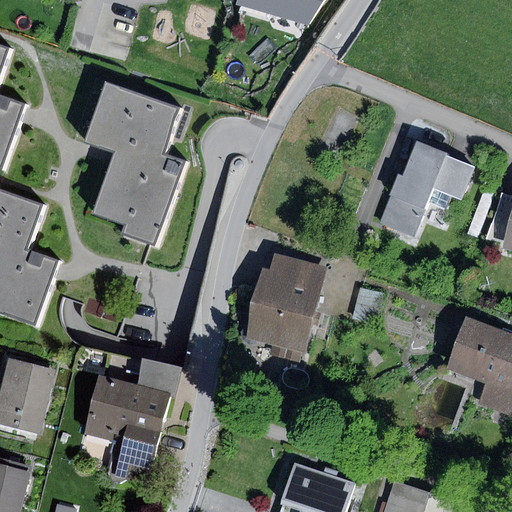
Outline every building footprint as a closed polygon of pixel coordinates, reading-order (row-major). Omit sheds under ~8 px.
[(325,0),(240,0),(238,5),(308,25),(325,0)] [(0,96),(16,52),(0,46),(0,168),(8,171),(27,117),(31,107),(0,96)] [(186,108),(116,85),(95,147),(122,156),(120,161),(101,217),(130,227),(128,234),(161,246),(189,164),(169,158),(186,108)] [(450,153),(418,141),(404,177),(399,176),(381,225),(415,238),(433,189),(462,200),(474,167),(448,157),(450,153)] [(485,188),(468,234),(478,238),(495,192),(485,188)] [(49,208),(0,191),(0,315),(43,330),(63,272),(64,266),(33,256),(49,208)] [(505,245),(511,217),(511,196),(502,193),(486,239),(505,245)] [(275,255),(271,273),(323,286),(327,268),(275,255)] [(271,273),(264,271),(247,338),(271,344),(268,357),(298,364),(301,352),(306,353),(323,286),(271,273)] [(361,288),(353,320),(376,325),(384,294),(361,288)] [(511,334),(468,319),(450,370),(486,382),(511,391),(511,389),(511,334)] [(34,365),(10,359),(0,399),(0,424),(43,434),(58,370),(34,365)] [(121,422),(162,432),(171,398),(174,399),(182,368),(144,359),(138,385),(100,375),(85,434),(116,442),(121,422)] [(511,391),(486,382),(478,405),(503,414),(511,391)] [(511,389),(511,391),(503,414),(511,417),(511,389)] [(121,422),(116,442),(108,476),(128,481),(132,467),(152,472),(162,432),(121,422)] [(13,469),(0,466),(0,511),(19,511),(29,473),(13,469)] [(345,511),(355,484),(296,466),(281,511),(345,511)] [(394,482),(384,511),(413,511),(421,491),(394,482)] [(445,511),(449,500),(421,491),(413,511),(445,511)] [(58,502),(55,511),(76,511),(77,506),(58,502)]
